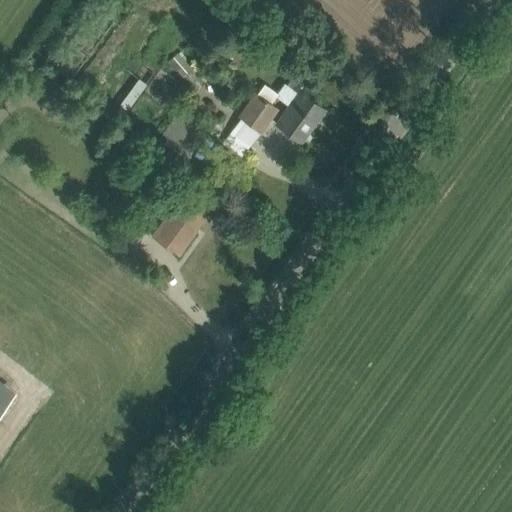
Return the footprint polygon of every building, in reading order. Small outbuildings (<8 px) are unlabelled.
[(26,71),(33,69),(31,59),(24,61),(26,71)] [(204,82),(190,66),(180,75),(194,90),(204,82)] [(277,123),(285,129),(302,141),(324,109),(302,93),(309,83),(295,73),(287,84),(299,92),(277,123)] [(278,108),(256,92),(238,117),(261,133),(278,108)] [(125,169),(157,191),(172,169),(153,156),(151,159),(138,150),(125,169)] [(214,206),(197,194),(188,187),(153,236),(178,254),(214,206)] [(138,276),(128,269),(93,318),(119,337),(154,288),(138,276)]
